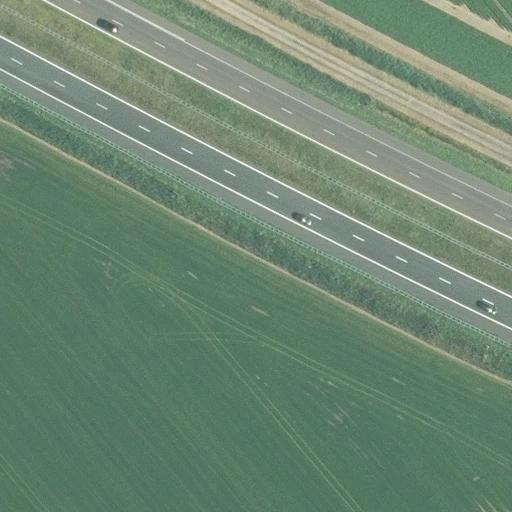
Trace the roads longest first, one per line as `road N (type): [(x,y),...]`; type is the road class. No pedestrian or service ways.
road 1 (motorway): [(0,53),(511,314)]
road 2 (motorway): [(511,221),(72,0)]
road 3 (unclassified): [(511,156),(219,0)]
